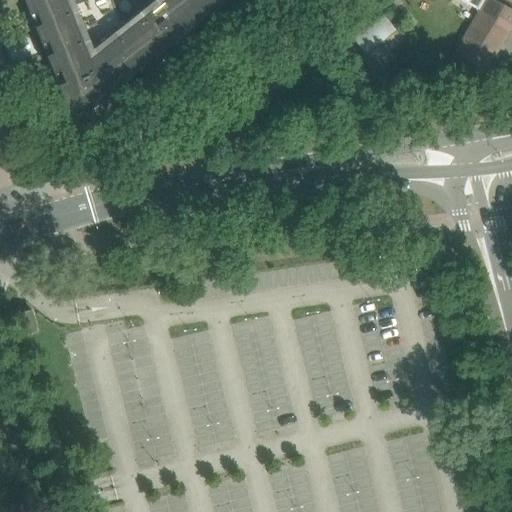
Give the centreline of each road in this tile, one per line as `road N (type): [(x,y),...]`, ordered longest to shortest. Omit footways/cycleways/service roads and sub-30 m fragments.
road 1 (residential): [(246,174),(473,170)]
road 2 (residential): [(469,142),(246,174)]
road 3 (residential): [(130,137),(307,0)]
road 4 (residential): [(30,223),(246,174)]
road 5 (tertiary): [(511,339),(473,170)]
